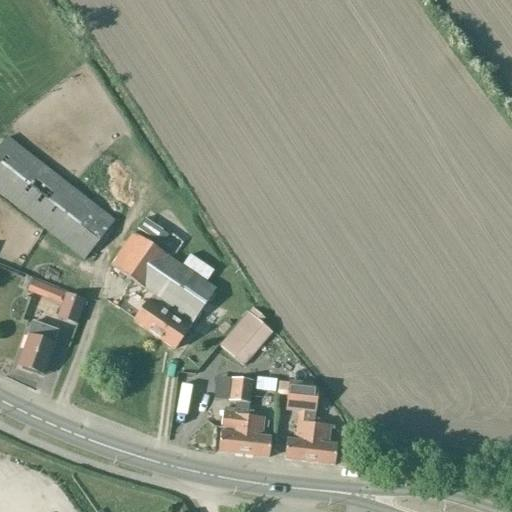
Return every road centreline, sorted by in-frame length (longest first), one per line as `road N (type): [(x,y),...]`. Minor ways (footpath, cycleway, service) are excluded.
road 1 (secondary): [(363,497),(160,464),(0,401)]
road 2 (secondary): [(494,511),(425,492),(363,497)]
